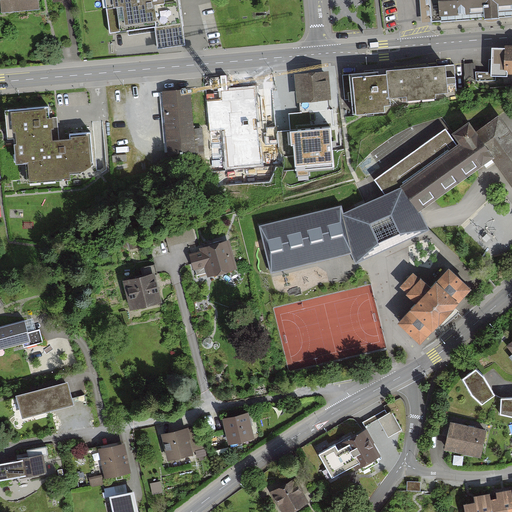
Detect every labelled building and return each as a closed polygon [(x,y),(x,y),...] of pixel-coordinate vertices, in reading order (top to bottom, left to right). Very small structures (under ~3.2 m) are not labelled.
[(38,0),(1,0),(2,11),(40,8),(38,0)] [(104,0),(106,12),(122,10),(125,30),(155,27),(158,50),(184,47),(178,0),(104,0)] [(511,0),(436,0),(438,21),(511,14),(511,0)] [(511,49),(493,49),(493,73),(511,73),(511,49)] [(466,81),(491,81),(490,63),(465,63),(466,81)] [(446,67),(387,72),(389,98),(407,96),(408,101),(435,98),(434,94),(456,92),(454,66),(446,67)] [(327,72),(298,74),(300,101),(328,99),(327,72)] [(387,72),(350,75),(353,114),(383,111),(383,106),(390,105),(389,98),(387,72)] [(250,78),(216,81),(219,112),(253,109),(250,78)] [(189,90),(164,92),(169,152),(194,150),(189,90)] [(49,107),(5,111),(8,144),(13,144),(15,164),(30,163),(32,182),(70,179),(70,173),(80,172),(93,171),(93,165),(90,132),(69,134),(70,139),(52,141),(49,107)] [(248,141),(219,144),(220,161),(268,157),(264,115),(246,116),(248,141)] [(375,179),(386,196),(399,187),(418,213),(495,159),(511,183),(511,137),(498,117),(474,133),(468,125),(456,133),(451,126),(375,179)] [(292,145),(294,145),(296,169),(332,166),(329,130),(291,133),(292,145)] [(386,196),(342,215),(340,206),(259,227),(271,274),(351,254),(355,263),(430,229),(418,213),(399,187),(386,196)] [(164,232),(168,246),(196,239),(192,225),(164,232)] [(228,241),(204,248),(205,252),(192,256),(196,269),(209,265),(211,275),(236,269),(228,241)] [(413,276),(402,289),(419,305),(401,324),(420,342),(468,291),(449,272),(430,292),(413,276)] [(155,273),(125,282),(133,309),(163,301),(155,273)] [(25,320),(0,326),(0,348),(23,343),(24,346),(42,341),(39,329),(28,332),(25,320)] [(476,370),(463,379),(473,395),(482,405),(495,395),(483,377),(476,370)] [(67,384),(18,397),(23,418),(72,405),(67,384)] [(511,397),(502,397),(501,413),(511,414),(511,397)] [(388,438),(402,430),(392,411),(378,418),(388,438)] [(249,415),(225,419),(229,443),(253,439),(249,415)] [(483,432),(452,425),(447,449),(479,455),(483,432)] [(186,430),(164,436),(169,460),(192,454),(186,430)] [(380,457),(367,431),(344,444),(357,469),(380,457)] [(121,446),(101,450),(107,478),(127,474),(121,446)] [(43,456),(0,464),(0,482),(46,473),(43,456)] [(295,482),(274,493),(284,511),(288,511),(306,502),(295,482)] [(407,482),(406,491),(420,492),(421,483),(407,482)] [(490,511),(511,511),(511,507),(509,492),(488,496),(490,511)] [(136,511),(133,494),(111,498),(114,511),(136,511)] [(490,511),(488,496),(476,498),(477,504),(465,506),(466,511),(490,511)]
